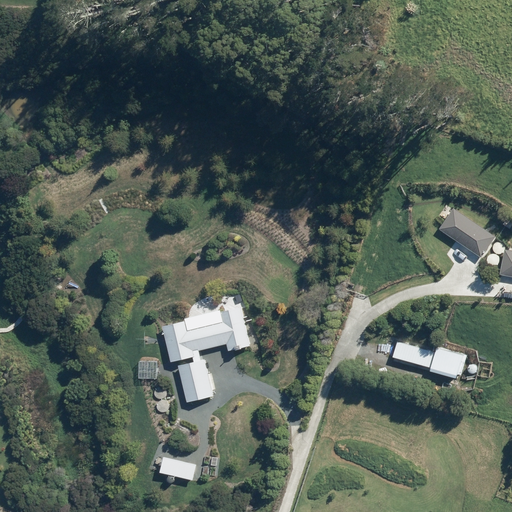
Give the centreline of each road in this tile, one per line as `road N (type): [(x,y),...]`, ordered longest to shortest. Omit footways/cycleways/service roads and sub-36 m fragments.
road 1 (track): [(284,511),(345,337),(368,315),(404,299),(451,289),(511,290)]
road 2 (track): [(220,361),(228,376),(289,411),(299,469)]
